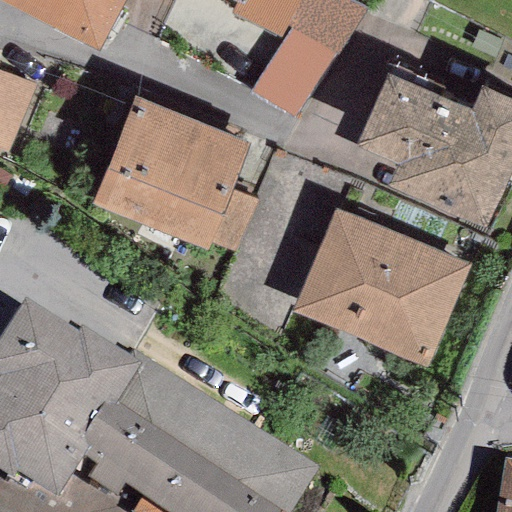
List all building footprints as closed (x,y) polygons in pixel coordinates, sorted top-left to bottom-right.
[(37,0),(94,29),(109,0),(37,0)] [(277,9),(282,0),(243,0),(274,16),(277,9)] [(294,112),(361,6),(349,0),(282,0),(277,9),(296,20),(257,90),(294,112)] [(492,54),(500,39),(478,28),(470,43),(492,54)] [(477,106),(390,68),(366,122),(410,142),(401,162),(476,197),(511,119),(511,94),(488,82),(477,106)] [(204,230),(243,134),(138,91),(98,187),(204,230)] [(420,350),(458,260),(338,210),(300,300),(420,350)] [(168,511),(252,511),(106,412),(129,376),(86,348),(81,355),(29,321),(0,365),(0,376),(13,385),(0,404),(0,470),(9,476),(14,469),(54,496),(81,452),(168,511)] [(252,511),(280,511),(307,472),(136,365),(129,376),(106,412),(252,511)]
